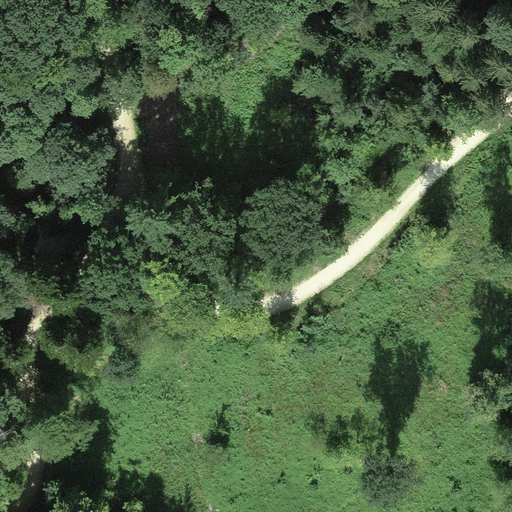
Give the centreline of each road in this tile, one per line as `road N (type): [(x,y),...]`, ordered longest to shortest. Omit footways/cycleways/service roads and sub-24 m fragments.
road 1 (track): [(5,511),(29,494),(35,412),(23,375),(26,339),(54,304),(89,283),(168,283),(209,301),(261,305),(307,290),(511,101)]
road 2 (track): [(96,0),(135,195),(89,283)]
